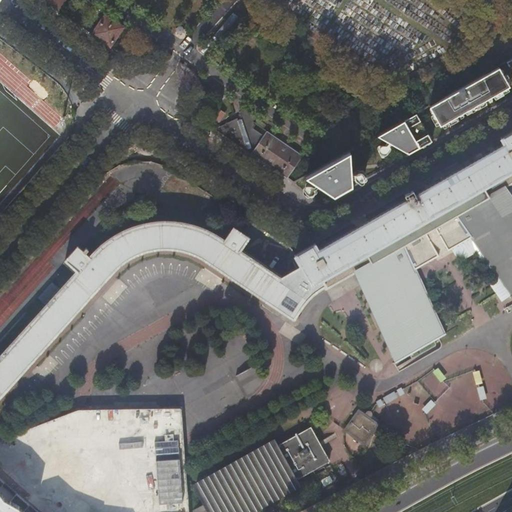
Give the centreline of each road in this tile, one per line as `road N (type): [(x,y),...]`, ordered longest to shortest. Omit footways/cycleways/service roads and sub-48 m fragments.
road 1 (residential): [(135,105),(312,219),(511,107)]
road 2 (residential): [(0,250),(135,105)]
road 3 (residential): [(17,13),(135,105)]
road 4 (primary): [(511,443),(382,511)]
